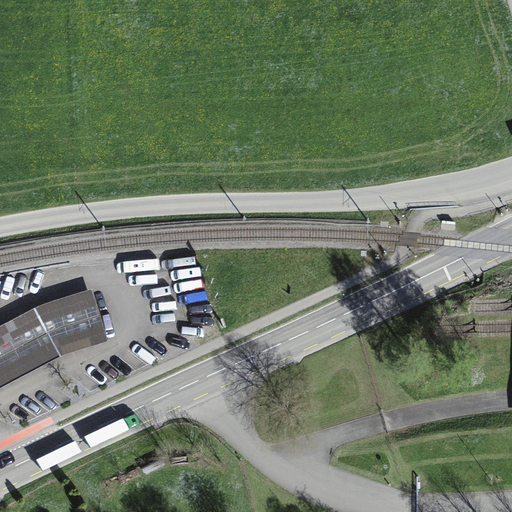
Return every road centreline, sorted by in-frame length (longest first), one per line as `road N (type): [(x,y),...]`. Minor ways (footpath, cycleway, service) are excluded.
road 1 (primary): [(0,473),(511,234)]
road 2 (unclassified): [(0,227),(171,205),(372,197),(511,168)]
